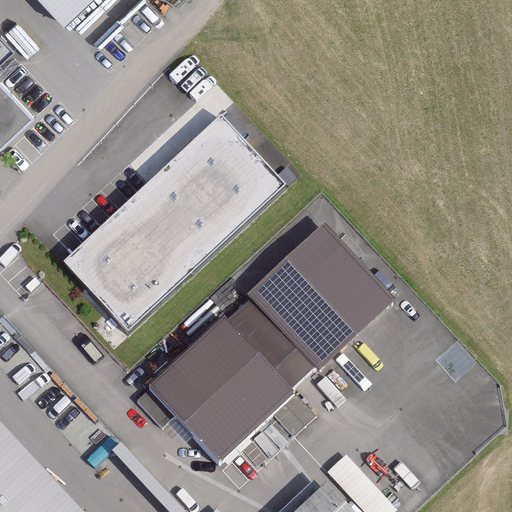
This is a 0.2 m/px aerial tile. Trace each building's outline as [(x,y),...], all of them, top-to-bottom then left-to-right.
[(120,0),(46,0),(82,37),(120,0)] [(0,151),(32,122),(0,87),(0,151)] [(282,183),(220,118),(62,266),(124,332),(282,183)] [(145,393),(214,466),(394,299),(325,225),(145,393)] [(0,511),(70,511),(0,438),(0,511)] [(353,511),(327,483),(296,511),(353,511)]
